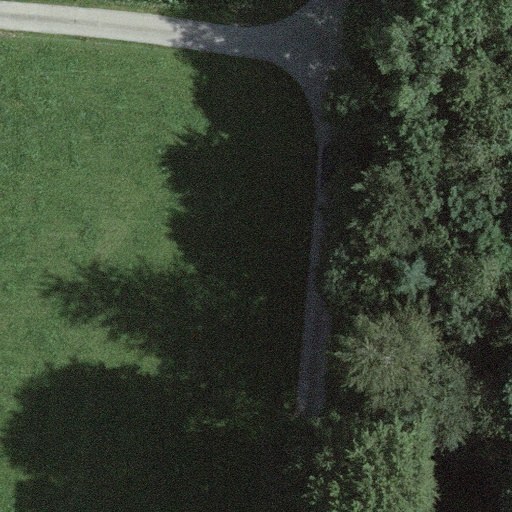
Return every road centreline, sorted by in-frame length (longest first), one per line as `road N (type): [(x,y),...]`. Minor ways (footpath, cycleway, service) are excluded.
road 1 (unclassified): [(335,57),(304,511)]
road 2 (unclassified): [(0,15),(335,57)]
